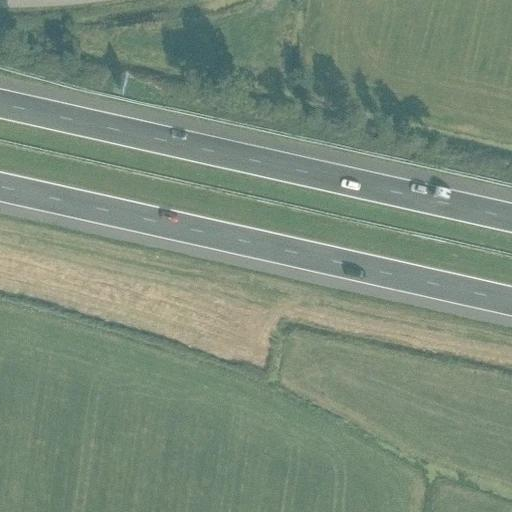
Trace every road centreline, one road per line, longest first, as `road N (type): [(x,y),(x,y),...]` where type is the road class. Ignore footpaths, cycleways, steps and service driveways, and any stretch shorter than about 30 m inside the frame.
road 1 (motorway): [(0,193),(511,306)]
road 2 (motorway): [(511,223),(0,110)]
